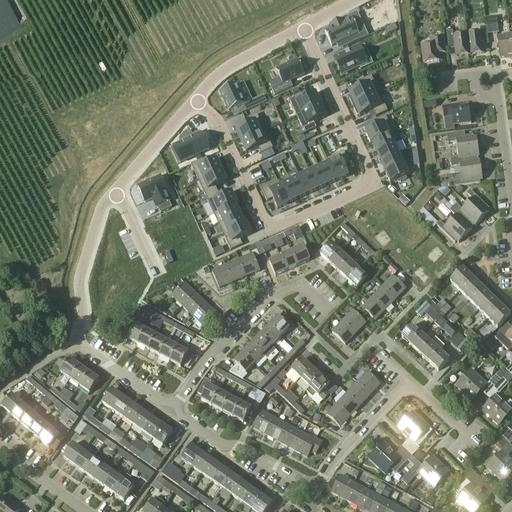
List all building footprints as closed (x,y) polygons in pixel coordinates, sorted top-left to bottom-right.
[(0,0),(0,33),(20,23),(7,0),(0,0)] [(332,30),(325,33),(332,47),(340,43),(343,49),(361,40),(354,25),(361,21),(357,13),(330,26),(332,30)] [(497,17),(486,19),(487,27),(488,35),(499,33),(497,17)] [(481,33),(467,35),(470,56),(484,54),(482,41),(488,40),(488,35),(487,27),(481,28),(481,33)] [(394,30),(386,34),(389,39),(396,36),(394,30)] [(453,32),(447,32),(449,45),(455,44),(456,57),(470,56),(467,35),(454,36),(453,32)] [(444,37),(431,39),(432,46),(422,47),(424,64),(440,62),(439,54),(446,53),(444,37)] [(500,59),(506,58),(507,59),(511,58),(511,47),(510,37),(498,38),(500,59)] [(359,50),(336,61),(343,75),(359,68),(360,70),(367,67),(359,50)] [(283,84),(272,89),(275,96),(293,87),(290,82),(304,75),(297,60),(276,69),(283,84)] [(362,88),(350,94),(356,105),(379,94),(371,76),(359,82),(362,88)] [(237,84),(219,92),(229,111),(246,103),(237,84)] [(301,94),(289,100),(297,117),(321,106),(315,95),(303,100),(301,94)] [(379,94),(356,105),(361,116),(373,111),(376,117),(387,112),(379,94)] [(263,95),(252,100),(255,107),(266,102),(263,95)] [(454,126),(471,124),(469,107),(456,109),(456,105),(442,107),(444,118),(453,117),(454,126)] [(321,106),(297,117),(305,134),(317,129),(314,123),(326,117),(321,106)] [(248,126),(236,132),(241,143),(258,135),(265,132),(257,115),(245,120),(248,126)] [(376,128),(366,132),(372,144),(373,143),(393,134),(385,117),(374,122),(376,128)] [(179,144),(173,147),(181,163),(186,160),(209,150),(201,132),(192,136),(190,131),(185,133),(179,140),(181,143),(179,144)] [(258,135),(241,143),(247,154),(258,149),(261,155),(273,149),(265,132),(258,135)] [(451,159),(451,163),(477,160),(477,157),(479,157),(477,138),(474,138),(474,136),(465,137),(465,133),(447,135),(448,139),(449,144),(457,143),(459,157),(451,159)] [(393,134),(373,143),(377,153),(395,144),(396,145),(398,144),(393,134)] [(395,144),(377,153),(382,162),(400,154),(396,145),(395,144)] [(344,152),(328,160),(330,165),(337,181),(337,182),(348,177),(343,167),(349,164),(344,152)] [(400,154),(382,162),(386,172),(406,162),(402,153),(400,154)] [(203,160),(191,166),(199,183),(221,172),(216,161),(205,166),(203,160)] [(480,181),(483,181),(480,162),(478,162),(477,160),(451,163),(452,168),(460,167),(462,181),(454,182),(454,187),(481,184),(480,181)] [(386,172),(391,183),(397,181),(399,183),(407,179),(406,177),(412,174),(406,162),(386,172)] [(330,165),(320,169),(327,186),(337,181),(330,165)] [(320,169),(310,174),(318,190),(327,186),(320,169)] [(221,172),(199,183),(206,199),(218,193),(215,188),(226,183),(221,172)] [(310,174),(300,178),(308,195),(318,190),(310,174)] [(160,177),(138,187),(146,202),(154,199),(158,207),(158,206),(161,212),(171,207),(168,202),(169,201),(166,193),(167,192),(160,177)] [(300,178),(290,183),(298,199),(308,195),(300,178)] [(278,183),(262,191),(267,202),(273,199),(277,209),(289,204),(288,204),(281,188),(280,188),(278,183)] [(290,183),(281,188),(288,204),(289,204),(298,199),(290,183)] [(441,195),(444,198),(451,192),(447,188),(441,195)] [(457,205),(453,209),(472,227),(474,225),(475,227),(489,213),(487,211),(489,210),(470,191),(467,195),(473,200),(462,211),(457,205)] [(218,193),(206,199),(214,215),(235,206),(235,205),(236,204),(231,194),(221,199),(218,193)] [(406,207),(410,202),(407,199),(402,204),(406,207)] [(235,206),(214,215),(219,225),(239,215),(235,206)] [(472,227),(453,209),(450,212),(456,217),(446,228),(440,222),(436,226),(455,244),(457,242),(459,244),(472,230),(471,228),(472,227)] [(418,215),(424,220),(429,215),(423,210),(418,215)] [(172,215),(149,226),(160,248),(165,245),(167,250),(178,244),(176,240),(184,236),(172,215)] [(239,215),(219,225),(223,235),(244,225),(239,215)] [(244,225),(223,235),(231,251),(242,246),(240,240),(251,235),(246,224),(244,225)] [(343,224),(339,228),(343,231),(347,236),(345,239),(349,243),(352,240),(355,236),(346,227),(343,224)] [(295,229),(283,234),(285,239),(293,236),(295,241),(303,237),(298,227),(295,229)] [(283,234),(272,239),(274,244),(285,239),(283,234)] [(352,240),(361,248),(364,245),(355,236),(352,240)] [(264,248),(274,244),(272,239),(262,244),(264,248)] [(183,254),(167,262),(177,279),(199,266),(191,251),(194,249),(191,243),(180,249),(183,254)] [(320,255),(329,264),(340,253),(330,244),(320,255)] [(361,248),(370,257),(373,253),(364,245),(361,248)] [(303,247),(292,253),(298,267),(310,262),(303,247)] [(292,253),(280,258),(286,272),(298,267),(292,253)] [(329,264),(338,273),(349,261),(340,253),(329,264)] [(382,262),(374,254),(373,253),(370,257),(379,265),(382,262)] [(252,255),(239,261),(246,278),(260,272),(252,255)] [(280,258),(269,263),(275,277),(286,272),(280,258)] [(239,261),(226,266),(233,283),(246,278),(239,261)] [(338,273),(347,281),(358,270),(349,261),(338,273)] [(233,283),(226,266),(212,272),(219,289),(233,283)] [(358,270),(347,281),(357,290),(367,278),(358,270)] [(450,283),(460,292),(472,278),(463,270),(450,283)] [(406,290),(392,277),(381,288),(395,301),(406,290)] [(460,292),(469,301),(482,288),(472,278),(460,292)] [(171,298),(182,309),(195,294),(184,284),(171,298)] [(176,289),(172,285),(168,289),(172,294),(176,289)] [(381,288),(370,300),(384,313),(395,301),(381,288)] [(479,311),(491,298),(482,288),(469,301),(479,311)] [(182,309),(192,318),(206,304),(195,294),(182,309)] [(479,311),(487,319),(500,306),(491,298),(479,311)] [(441,312),(447,306),(449,303),(444,299),(436,307),(441,312)] [(375,322),(384,313),(370,300),(362,309),(375,322)] [(424,314),(433,322),(441,313),(429,301),(416,314),(421,318),(424,314)] [(203,329),(216,314),(206,304),(192,318),(203,329)] [(447,306),(441,312),(445,316),(451,310),(447,306)] [(498,329),(510,316),(500,306),(487,319),(498,329)] [(142,313),(153,318),(155,314),(144,308),(142,313)] [(352,311),(341,322),(355,336),(366,324),(352,311)] [(448,325),(442,319),(445,316),(441,313),(433,322),(442,331),(444,329),(445,328),(448,325)] [(164,324),(166,320),(155,314),(153,318),(164,324)] [(459,320),(455,316),(449,322),(454,326),(459,320)] [(116,331),(121,322),(121,321),(115,317),(109,328),(116,332),(116,331)] [(278,318),(269,327),(280,338),(289,329),(278,318)] [(164,324),(174,330),(177,326),(166,320),(164,324)] [(345,345),(355,336),(341,322),(332,332),(345,345)] [(444,329),(453,338),(457,333),(448,325),(445,328),(444,329)] [(494,338),(508,352),(511,348),(511,347),(511,329),(508,325),(494,338)] [(146,332),(135,326),(127,340),(138,346),(146,332)] [(174,330),(185,335),(187,331),(177,326),(174,330)] [(401,338),(410,346),(421,335),(412,326),(401,338)] [(269,327),(260,336),(272,347),(280,338),(269,327)] [(194,336),(195,335),(187,331),(185,335),(193,340),(194,336)] [(138,346),(149,352),(156,337),(146,332),(138,346)] [(457,351),(462,356),(471,347),(457,333),(453,338),(454,337),(463,346),(457,351)] [(410,346),(420,355),(430,344),(421,335),(410,346)] [(267,360),(275,351),(272,347),(260,336),(251,345),(263,356),(267,360)] [(149,352),(159,357),(167,343),(156,337),(149,352)] [(296,354),(305,345),(301,341),(293,350),(296,354)] [(484,347),(490,354),(496,349),(490,342),(484,347)] [(159,357),(170,363),(178,348),(167,343),(159,357)] [(420,355),(429,363),(439,352),(430,344),(420,355)] [(251,345),(243,355),(254,366),(263,356),(251,345)] [(180,369),(188,354),(178,348),(170,363),(180,369)] [(293,350),(284,359),(288,363),(296,354),(293,350)] [(438,372),(449,361),(439,352),(429,363),(438,372)] [(242,381),(247,376),(245,375),(254,366),(243,355),(234,364),(236,366),(229,373),(242,381)] [(279,372),(288,363),(284,359),(275,368),(279,372)] [(63,376),(70,381),(79,368),(69,360),(59,373),(63,376)] [(291,372),(300,381),(311,369),(302,360),(291,372)] [(75,384),(79,388),(89,374),(79,368),(70,381),(75,384)] [(275,368),(266,378),(270,381),(279,372),(275,368)] [(300,381),(309,389),(320,378),(311,369),(300,381)] [(220,377),(224,379),(226,375),(217,370),(215,374),(220,377)] [(485,384),(471,371),(455,387),(471,402),(487,386),(485,384)] [(89,395),(99,382),(89,374),(79,388),(89,395)] [(366,374),(357,384),(370,397),(379,386),(377,384),(366,374)] [(488,384),(493,390),(503,379),(497,374),(488,384)] [(237,386),(239,382),(226,375),(224,379),(237,386)] [(26,382),(36,391),(39,387),(29,378),(26,382)] [(260,384),(256,388),(260,391),(270,381),(266,378),(260,384)] [(338,390),(331,384),(329,387),(320,378),(309,389),(306,393),(312,399),(316,396),(318,398),(323,402),(329,396),(331,398),(338,390)] [(499,395),(508,385),(503,379),(493,390),(499,395)] [(50,393),(57,399),(60,395),(66,386),(59,380),(53,389),(50,393)] [(200,401),(211,407),(218,393),(209,388),(211,384),(205,380),(197,395),(202,397),(200,401)] [(275,380),(271,384),(264,391),(269,395),(274,390),(283,399),(286,396),(277,387),(280,384),(275,380)] [(237,386),(247,392),(249,388),(244,384),(239,382),(237,386)] [(360,408),(370,397),(357,384),(356,384),(346,395),(360,408)] [(48,395),(39,387),(36,391),(45,399),(48,395)] [(247,392),(257,397),(255,403),(260,405),(265,396),(249,388),(247,392)] [(102,405),(112,412),(122,398),(112,391),(102,405)] [(211,407),(222,413),(230,399),(218,393),(211,407)] [(283,399),(292,408),(295,405),(298,401),(289,393),(286,396),(283,399)] [(45,399),(55,406),(58,403),(48,395),(45,399)] [(57,399),(66,406),(69,403),(60,395),(57,399)] [(346,395),(337,405),(350,417),(360,408),(346,395)] [(1,408),(11,417),(21,405),(12,396),(1,408)] [(268,403),(275,409),(281,402),(274,396),(268,403)] [(511,404),(509,402),(506,405),(497,396),(482,412),(498,427),(511,411),(511,404)] [(122,419),(132,405),(122,398),(112,412),(122,419)] [(222,413),(233,419),(240,404),(230,399),(222,413)] [(53,408),(63,416),(67,410),(58,403),(55,406),(53,408)] [(69,403),(66,406),(75,414),(79,411),(77,409),(69,403)] [(243,424),(251,410),(240,404),(233,419),(243,424)] [(20,425),(31,413),(21,405),(11,417),(20,425)] [(122,419),(132,427),(142,413),(132,405),(122,419)] [(314,416),(306,411),(304,413),(295,405),(292,408),(301,416),(309,421),(314,416)] [(350,417),(337,405),(326,416),(340,429),(350,417)] [(67,410),(63,416),(74,426),(78,420),(67,410)] [(98,431),(102,426),(92,419),(96,414),(89,410),(82,420),(98,431)] [(20,425),(29,433),(40,421),(31,413),(20,425)] [(142,434),(152,420),(142,413),(132,427),(142,434)] [(254,430),(267,438),(276,420),(263,413),(254,430)] [(413,413),(397,430),(408,440),(401,448),(412,457),(419,449),(414,445),(423,435),(426,438),(432,432),(413,413)] [(142,434),(152,441),(162,427),(152,420),(142,434)] [(276,420),(267,438),(280,445),(289,427),(276,420)] [(29,433),(39,442),(50,430),(40,421),(29,433)] [(97,434),(81,423),(74,433),(80,437),(82,434),(87,437),(89,436),(93,439),(97,434)] [(98,431),(109,439),(113,434),(102,426),(98,431)] [(172,434),(162,427),(152,441),(162,448),(172,434)] [(280,445),(293,451),(302,434),(289,427),(280,445)] [(109,439),(119,445),(122,440),(125,436),(115,429),(113,434),(109,439)] [(55,453),(64,439),(61,436),(59,438),(50,430),(39,442),(48,450),(49,449),(55,453)] [(102,445),(106,440),(97,434),(93,439),(102,445)] [(307,459),(310,453),(315,456),(322,444),(313,439),(313,440),(302,434),(293,451),(307,459)] [(511,474),(511,462),(507,458),(511,452),(511,448),(502,439),(494,447),(501,454),(487,469),(503,484),(511,474)] [(116,448),(106,440),(102,445),(112,452),(116,448)] [(129,452),(132,448),(134,445),(132,443),(130,446),(122,440),(119,445),(129,452)] [(384,444),(368,461),(385,476),(392,468),(395,471),(402,463),(404,465),(407,462),(413,468),(418,463),(413,458),(412,457),(401,448),(394,455),(384,444)] [(63,459),(73,467),(83,453),(72,446),(63,459)] [(181,461),(191,468),(201,454),(191,447),(181,461)] [(112,452),(123,460),(127,455),(116,448),(112,452)] [(142,455),(132,448),(129,452),(139,460),(142,455)] [(149,455),(145,452),(142,455),(139,460),(156,472),(163,462),(156,456),(152,462),(147,458),(149,455)] [(92,460),(83,453),(73,467),(83,474),(92,460)] [(211,461),(201,454),(191,468),(201,475),(211,461)] [(136,462),(127,455),(123,460),(133,467),(136,462)] [(411,471),(401,481),(407,487),(417,476),(418,475),(433,490),(449,473),(433,458),(423,468),(418,463),(413,468),(411,471)] [(83,474),(93,481),(102,467),(92,460),(83,474)] [(221,468),(211,461),(201,475),(211,483),(221,468)] [(133,467),(143,474),(140,479),(147,484),(154,475),(136,462),(133,467)] [(105,463),(102,467),(93,481),(104,489),(113,475),(106,470),(109,466),(105,463)] [(162,476),(177,487),(181,482),(183,479),(181,477),(181,472),(169,465),(162,476)] [(211,483),(221,490),(231,476),(221,468),(211,483)] [(461,477),(464,479),(471,486),(456,502),(467,511),(476,511),(488,500),(477,490),(484,483),(471,471),(469,468),(461,477)] [(104,489),(113,496),(123,482),(113,475),(104,489)] [(221,490),(231,497),(241,483),(231,476),(221,490)] [(331,494),(345,502),(354,485),(340,477),(331,494)] [(172,494),(175,489),(158,478),(151,488),(159,493),(162,488),(172,494)] [(124,503),(133,489),(123,482),(113,496),(124,503)] [(188,494),(191,489),(181,482),(177,487),(188,494)] [(242,504),(251,490),(241,483),(231,497),(242,504)] [(375,493),(388,498),(392,490),(378,484),(375,493)] [(367,492),(354,485),(345,502),(358,509),(367,492)] [(185,497),(175,489),(172,494),(182,502),(185,497)] [(188,494),(198,501),(201,496),(191,489),(188,494)] [(242,504),(252,511),(261,497),(251,490),(242,504)] [(358,509),(363,511),(373,511),(380,499),(367,492),(358,509)] [(19,511),(21,510),(10,502),(10,503),(1,496),(0,498),(0,511),(19,511)] [(201,497),(201,496),(198,501),(207,508),(210,503),(207,500),(201,497)] [(182,502),(192,509),(195,504),(185,497),(182,502)] [(266,511),(272,504),(261,497),(252,511),(266,511)] [(155,498),(144,511),(159,511),(162,509),(165,505),(155,498)] [(380,499),(373,511),(390,511),(393,506),(380,499)] [(412,501),(408,510),(413,511),(418,511),(421,505),(412,501)] [(207,508),(212,511),(219,511),(220,510),(210,503),(207,508)]
